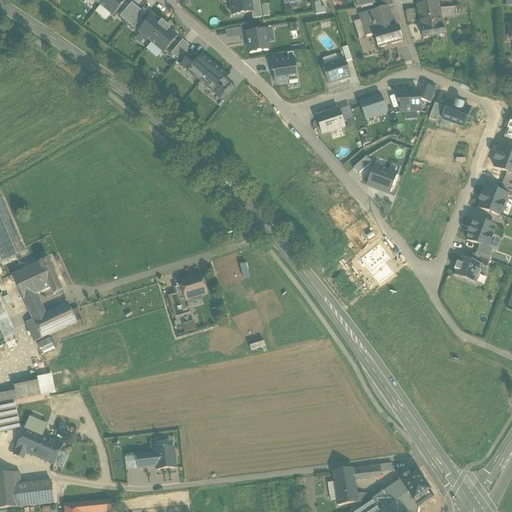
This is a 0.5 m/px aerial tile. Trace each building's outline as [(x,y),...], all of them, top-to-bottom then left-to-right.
[(105,0),(100,7),(113,17),(127,0),(125,0),(105,0)] [(228,0),(231,16),(253,13),(250,0),(228,0)] [(356,0),(357,8),(375,5),(373,0),(356,0)] [(390,0),(385,0),(380,2),(383,9),(388,7),(388,8),(393,6),(390,0)] [(418,5),(417,5),(422,31),(421,31),(423,40),(444,37),(442,28),(440,19),(439,10),(437,2),(418,5)] [(120,18),(127,23),(138,9),(131,4),(120,18)] [(383,9),(359,15),(360,21),(365,37),(374,35),(374,34),(394,29),(388,8),(388,7),(383,9)] [(145,15),(138,9),(127,23),(134,29),(145,15)] [(413,10),(405,12),(407,23),(415,22),(413,10)] [(439,10),(440,19),(457,19),(458,10),(439,10)] [(165,27),(152,16),(137,34),(150,44),(165,27)] [(360,21),(353,23),(359,39),(365,37),(360,21)] [(177,37),(165,27),(150,44),(162,54),(177,37)] [(226,31),(227,39),(242,36),(241,28),(226,31)] [(394,29),(374,34),(374,35),(378,49),(402,43),(398,28),(394,29)] [(247,34),(249,54),(268,51),(265,32),(247,34)] [(189,47),(182,41),(171,55),(178,61),(189,47)] [(213,67),(202,58),(190,73),(200,82),(213,67)] [(344,61),(323,68),(328,85),(350,78),(344,61)] [(224,75),(213,67),(200,82),(211,91),(224,75)] [(400,90),(401,113),(421,112),(420,90),(400,90)] [(443,107),(438,119),(464,130),(473,106),(447,96),(443,107)] [(381,97),(360,104),(365,120),(386,113),(381,97)] [(438,119),(443,107),(435,104),(430,116),(438,119)] [(343,122),(353,119),(349,108),(339,111),(343,122)] [(339,111),(317,119),(322,135),(344,128),(339,111)] [(366,158),(353,170),(358,175),(371,163),(366,158)] [(391,165),(388,172),(397,176),(400,168),(391,165)] [(375,167),(367,187),(389,195),(397,176),(388,172),(375,167)] [(486,189),(479,209),(499,217),(506,196),(486,189)] [(0,198),(0,237),(10,260),(25,253),(2,198),(0,198)] [(466,242),(488,250),(496,228),(474,220),(466,242)] [(0,264),(10,260),(0,237),(0,264)] [(35,259),(38,264),(46,260),(43,255),(35,259)] [(460,258),(454,276),(475,284),(482,267),(460,258)] [(46,260),(38,264),(43,276),(38,279),(44,292),(50,289),(54,295),(63,291),(47,259),(46,260)] [(38,264),(12,277),(24,302),(36,296),(44,292),(38,279),(43,276),(38,264)] [(201,276),(180,283),(181,286),(183,292),(186,301),(200,297),(207,294),(201,276)] [(181,286),(174,288),(176,294),(183,292),(181,286)] [(9,310),(18,307),(12,292),(3,295),(9,310)] [(183,292),(176,294),(183,317),(190,315),(189,309),(186,301),(183,292)] [(176,294),(168,297),(175,319),(183,317),(176,294)] [(36,296),(24,302),(31,315),(43,309),(36,296)] [(200,297),(186,301),(189,309),(202,305),(200,297)] [(0,298),(0,331),(4,340),(16,335),(0,298)] [(63,307),(46,315),(48,320),(36,326),(43,339),(78,322),(72,312),(69,304),(63,307)] [(43,309),(31,315),(34,322),(36,326),(48,320),(46,315),(43,309)] [(83,320),(78,309),(72,312),(78,322),(83,320)] [(34,322),(27,326),(36,343),(43,339),(36,326),(34,322)] [(191,332),(189,325),(180,328),(183,335),(191,332)] [(49,336),(37,342),(41,349),(53,343),(49,336)] [(48,377),(37,379),(41,396),(52,394),(48,377)] [(37,379),(13,384),(14,390),(17,401),(41,396),(37,379)] [(14,390),(0,393),(0,404),(17,401),(14,390)] [(15,405),(0,408),(0,433),(20,429),(15,405)] [(30,419),(17,450),(26,454),(41,460),(47,445),(39,442),(42,436),(43,437),(47,427),(30,419)] [(43,437),(42,436),(39,442),(47,445),(41,460),(54,466),(63,445),(43,437)] [(156,467),(157,471),(175,469),(173,449),(164,450),(164,449),(163,449),(163,450),(155,451),(155,455),(156,467)] [(26,454),(17,450),(14,457),(23,461),(26,454)] [(139,469),(156,467),(155,455),(137,457),(139,469)] [(391,464),(380,466),(381,474),(393,472),(391,464)] [(380,466),(353,470),(355,481),(381,477),(381,474),(380,466)] [(353,470),(332,473),(338,506),(358,503),(357,496),(355,481),(353,470)] [(416,470),(371,500),(372,501),(379,511),(381,511),(417,511),(418,510),(417,508),(433,497),(429,491),(430,491),(416,470)] [(20,473),(6,475),(8,487),(21,486),(21,485),(20,473)] [(8,487),(0,487),(0,510),(54,504),(51,482),(21,485),(21,486),(8,487)] [(369,494),(357,496),(358,503),(370,502),(369,494)] [(378,511),(379,511),(372,501),(356,511),(378,511)] [(111,511),(111,502),(96,503),(97,511),(111,511)] [(97,511),(96,503),(80,504),(81,511),(97,511)]
